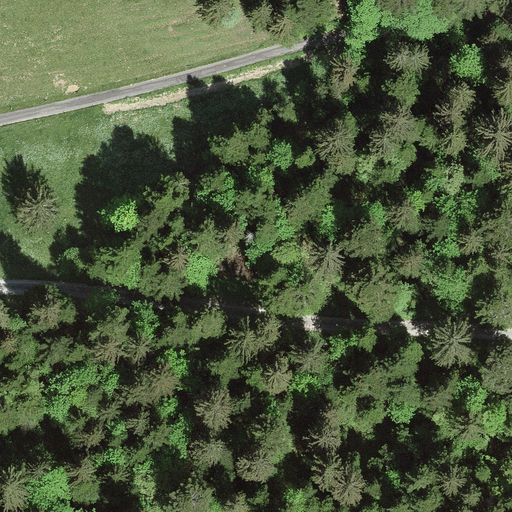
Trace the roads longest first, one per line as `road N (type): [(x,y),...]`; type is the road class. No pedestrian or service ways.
road 1 (unclassified): [(0,123),(387,21),(511,6)]
road 2 (unclassified): [(511,336),(0,288)]
